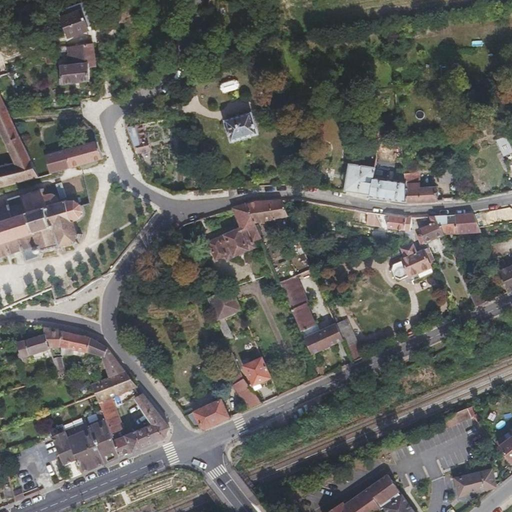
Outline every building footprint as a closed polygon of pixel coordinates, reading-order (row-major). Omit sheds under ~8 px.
[(88,30),(79,5),(56,13),(65,38),(88,30)] [(96,67),(92,45),(75,47),(76,62),(72,63),(72,66),(60,67),(62,85),(91,82),(89,68),(96,67)] [(0,132),(16,166),(0,169),(0,189),(40,180),(39,177),(31,162),(0,95),(0,132)] [(299,102),(301,111),(315,109),(314,100),(299,102)] [(259,111),(231,117),(236,139),(263,133),(259,111)] [(143,141),(137,125),(127,129),(137,154),(149,149),(145,140),(143,141)] [(45,159),(51,175),(103,161),(98,143),(44,156),(45,159)] [(45,159),(31,162),(39,177),(51,175),(45,159)] [(350,166),(346,193),(371,197),(373,178),(375,179),(376,169),(350,166)] [(420,174),(404,175),(404,182),(407,182),(408,204),(439,203),(438,189),(421,190),(420,174)] [(92,177),(80,180),(82,191),(95,188),(92,177)] [(407,182),(404,182),(375,179),(373,178),(371,197),(370,200),(408,204),(407,182)] [(9,210),(0,212),(0,259),(14,255),(23,253),(26,265),(40,261),(39,258),(42,257),(42,254),(74,244),(78,238),(74,223),(80,221),(83,214),(80,206),(73,203),(66,203),(59,205),(58,202),(59,200),(56,196),(52,196),(45,197),(43,191),(7,202),(9,210)] [(258,204),(265,222),(290,220),(283,202),(258,204)] [(265,222),(258,204),(247,207),(255,226),(265,222)] [(247,207),(234,211),(242,229),(209,243),(217,260),(226,256),(228,260),(256,249),(253,243),(261,240),(255,226),(247,207)] [(473,216),(479,229),(511,222),(511,218),(504,211),(500,210),(473,216)] [(410,232),(411,219),(404,220),(368,214),(367,226),(410,232)] [(435,218),(442,234),(480,232),(479,229),(473,216),(435,218)] [(435,218),(428,218),(431,226),(419,231),(421,237),(417,238),(421,246),(443,237),(442,234),(435,218)] [(417,255),(413,246),(403,250),(405,260),(402,261),(403,264),(394,267),(392,272),(396,280),(400,281),(409,277),(410,279),(430,270),(429,267),(433,263),(434,261),(429,251),(417,255)] [(503,260),(494,263),(507,295),(511,292),(511,267),(507,270),(503,260)] [(309,308),(297,281),(281,288),(293,315),(306,310),(309,308)] [(477,288),(468,292),(475,309),(484,305),(477,288)] [(220,313),(224,320),(225,320),(242,312),(232,289),(221,294),(224,301),(219,303),(223,312),(220,313)] [(215,315),(220,313),(223,312),(219,303),(224,301),(221,294),(214,297),(217,304),(211,306),(215,315)] [(217,304),(214,297),(208,300),(211,306),(217,304)] [(315,331),(306,310),(293,315),(302,337),(315,331)] [(231,332),(225,320),(224,320),(219,322),(225,335),(231,332)] [(344,346),(337,329),(305,343),(313,360),(344,346)] [(54,350),(50,334),(49,331),(44,330),(46,339),(49,352),(54,350)] [(58,349),(63,335),(50,334),(54,350),(58,349)] [(58,349),(60,349),(81,354),(83,354),(91,341),(64,334),(63,335),(58,349)] [(46,339),(26,343),(29,358),(50,353),(49,352),(46,339)] [(91,341),(83,354),(89,357),(98,363),(99,364),(108,350),(91,341)] [(16,345),(19,360),(29,358),(26,343),(16,345)] [(359,345),(346,351),(352,365),(365,359),(359,345)] [(99,364),(102,368),(111,379),(126,373),(108,350),(99,364)] [(272,381),(263,361),(246,368),(255,389),(272,381)] [(57,364),(53,365),(55,373),(58,383),(63,381),(62,378),(59,366),(57,366),(57,364)] [(113,400),(138,389),(126,373),(111,379),(95,386),(97,394),(97,398),(100,405),(113,400)] [(261,406),(249,381),(235,388),(248,412),(261,406)] [(142,394),(138,397),(138,398),(137,400),(134,403),(153,428),(127,439),(133,455),(165,442),(170,430),(142,394)] [(113,400),(100,405),(103,413),(104,417),(117,412),(113,400)] [(223,401),(186,419),(195,430),(201,429),(206,432),(229,421),(223,401)] [(447,420),(450,427),(471,418),(468,411),(447,420)] [(125,432),(117,412),(104,417),(112,438),(125,432)] [(104,417),(103,413),(97,415),(101,425),(90,429),(91,433),(70,442),(64,427),(58,429),(62,442),(70,466),(77,463),(82,477),(120,461),(112,438),(104,417)] [(450,427),(447,420),(440,423),(444,431),(450,427)] [(62,442),(58,429),(51,432),(64,468),(70,466),(62,442)] [(127,439),(125,432),(112,438),(120,461),(133,455),(127,439)] [(511,437),(500,447),(511,464),(511,463),(511,437)] [(457,481),(460,498),(495,491),(496,490),(492,474),(457,481)] [(381,511),(386,509),(403,499),(400,495),(401,494),(390,477),(345,506),(343,503),(328,511),(381,511)] [(15,501),(13,494),(12,487),(4,489),(7,503),(15,501)] [(403,499),(386,509),(387,511),(413,511),(404,498),(403,499)]
